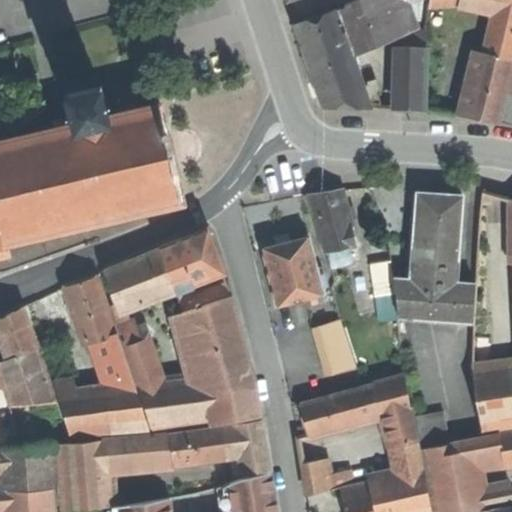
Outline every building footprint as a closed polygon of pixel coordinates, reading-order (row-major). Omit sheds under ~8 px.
[(412,0),(347,0),(348,5),(362,48),(416,23),(407,2),(412,0)] [(511,0),(460,0),(460,1),(502,10),(511,12),(511,0)] [(354,54),(362,48),(348,5),(337,9),(354,54)] [(371,106),(354,54),(337,9),(296,23),(325,105),(371,106)] [(511,12),(502,10),(489,52),(511,57),(511,12)] [(427,45),(392,45),(391,108),(427,108),(427,45)] [(499,122),(511,64),(511,57),(489,52),(478,50),(464,113),(479,117),(499,122)] [(0,258),(12,256),(9,243),(185,202),(178,173),(180,172),(170,132),(169,132),(162,104),(110,116),(102,86),(67,94),(74,124),(68,126),(66,119),(60,120),(52,122),(55,130),(0,142),(0,258)] [(312,195),(326,252),(357,244),(343,187),(325,192),(312,195)] [(419,193),(413,280),(460,283),(464,196),(442,194),(419,193)] [(176,287),(185,310),(232,295),(208,228),(184,237),(161,245),(162,248),(176,287)] [(271,278),(278,305),(325,293),(320,275),(318,267),(309,236),(263,249),(271,278)] [(130,260),(105,270),(120,308),(176,287),(162,248),(130,260)] [(373,263),(379,294),(397,291),(395,280),(391,259),(373,263)] [(82,282),(66,286),(85,344),(94,341),(117,334),(98,277),(82,282)] [(478,284),(460,283),(413,280),(395,280),(397,291),(401,311),(402,318),(476,322),(478,284)] [(397,291),(379,294),(383,315),(401,311),(397,291)] [(185,310),(206,373),(253,358),(242,323),(233,294),(232,295),(185,310)] [(0,318),(0,326),(13,358),(41,348),(25,305),(10,313),(0,318)] [(339,309),(321,313),(327,333),(344,328),(339,309)] [(287,322),(293,342),(327,333),(321,313),(287,322)] [(118,324),(121,333),(125,346),(148,339),(145,327),(136,318),(118,324)] [(121,333),(117,334),(94,341),(109,388),(135,384),(138,384),(125,346),(121,333)] [(148,339),(125,346),(138,384),(139,386),(160,382),(148,339)] [(13,358),(0,362),(0,374),(4,387),(11,406),(58,400),(41,348),(13,358)] [(298,361),(301,374),(326,367),(323,354),(298,361)] [(206,373),(202,373),(215,423),(263,416),(253,358),(206,373)] [(511,362),(477,368),(483,428),(511,423),(511,362)] [(160,382),(139,386),(155,432),(215,423),(202,373),(160,382)] [(307,418),(311,435),(410,408),(405,375),(302,402),(307,418)] [(56,382),(60,397),(73,395),(69,380),(56,382)] [(150,432),(135,384),(109,388),(73,395),(60,397),(73,438),(150,432)] [(415,414),(417,429),(447,423),(444,409),(415,414)] [(264,419),(235,424),(238,444),(268,440),(264,419)] [(417,429),(419,440),(420,443),(449,438),(447,423),(417,429)] [(235,424),(170,433),(174,459),(175,465),(239,455),(238,444),(235,424)] [(9,435),(12,444),(23,441),(20,431),(9,435)] [(511,431),(501,433),(503,451),(506,463),(511,462),(511,431)] [(170,433),(107,439),(109,465),(174,459),(170,433)] [(501,433),(470,439),(474,456),(503,451),(501,433)] [(107,439),(57,443),(64,510),(114,505),(111,481),(109,465),(107,439)] [(424,447),(436,511),(465,511),(484,509),(481,493),(474,456),(470,439),(424,447)] [(270,452),(268,440),(238,444),(239,455),(243,476),(273,471),(270,452)] [(398,445),(404,474),(412,511),(434,511),(420,443),(419,440),(398,445)] [(9,467),(11,489),(55,487),(52,444),(8,446),(9,467)] [(0,467),(9,467),(8,446),(0,446),(0,467)] [(329,457),(318,460),(324,490),(335,487),(333,479),(329,457)] [(303,462),(309,493),(324,490),(318,460),(303,462)] [(231,482),(235,509),(264,505),(262,495),(275,493),(273,471),(243,476),(231,482)] [(369,482),(370,486),(375,511),(412,511),(404,474),(369,482)] [(348,475),(333,479),(335,487),(350,484),(348,475)] [(133,483),(111,481),(114,505),(134,502),(133,483)] [(222,511),(235,509),(231,482),(218,487),(222,511)] [(375,511),(370,486),(343,492),(347,511),(375,511)] [(511,486),(481,493),(484,509),(490,507),(499,506),(511,503),(511,486)] [(11,489),(7,489),(8,504),(8,511),(55,511),(55,487),(11,489)] [(0,504),(8,504),(7,489),(0,489),(0,504)] [(278,511),(275,493),(262,495),(264,505),(235,509),(235,511),(278,511)] [(170,511),(170,497),(134,502),(114,505),(113,511),(170,511)] [(511,511),(511,503),(499,506),(500,511),(511,511)]
